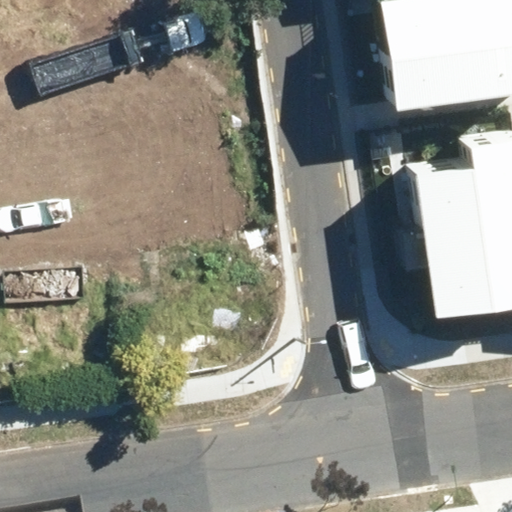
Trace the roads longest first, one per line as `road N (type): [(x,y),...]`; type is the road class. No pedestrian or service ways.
road 1 (residential): [(353,452),(289,0)]
road 2 (residential): [(0,503),(353,452)]
road 3 (residential): [(353,452),(511,431)]
